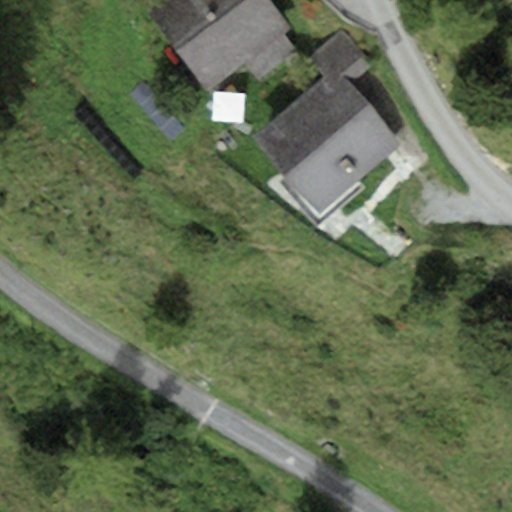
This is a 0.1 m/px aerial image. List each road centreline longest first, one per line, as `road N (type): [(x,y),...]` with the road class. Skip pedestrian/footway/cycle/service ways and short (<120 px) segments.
road 1 (residential): [(382,511),(349,483),(185,389),(0,262)]
road 2 (residential): [(511,196),(479,174),(415,91),(372,0)]
